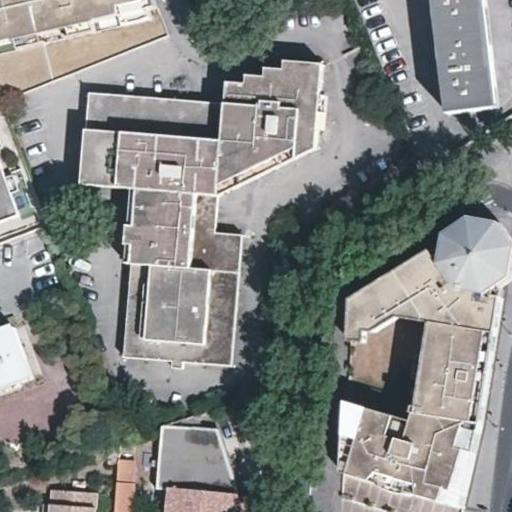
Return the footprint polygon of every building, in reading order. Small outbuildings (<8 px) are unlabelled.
[(0,0),(0,42),(5,42),(33,36),(59,30),(87,24),(114,18),(143,11),(155,9),(151,0),(0,0)] [(197,0),(207,26),(276,0),(275,0),(197,0)] [(487,0),(433,0),(447,113),(499,108),(487,0)] [(146,21),(143,11),(114,18),(117,27),(146,21)] [(89,34),(87,24),(59,30),(61,40),(89,34)] [(36,47),(33,36),(5,42),(8,53),(36,47)] [(320,148),(325,63),(287,59),(286,68),(268,65),(267,75),(250,73),(249,82),(229,81),(227,103),(90,90),(81,182),(138,188),(124,356),(171,360),(170,367),(184,368),(185,361),(231,365),(242,235),(216,231),(219,195),(320,148)] [(0,228),(22,220),(14,198),(9,183),(0,160),(0,228)] [(22,196),(16,180),(9,183),(14,198),(22,196)] [(469,470),(480,422),(484,401),(493,350),(502,296),(496,295),(497,287),(503,284),(510,279),(511,268),(511,239),(501,224),(471,217),(445,235),(443,242),(442,243),(442,251),(436,254),(432,249),(351,299),(350,329),(365,330),(374,330),(398,316),(431,322),(425,356),(422,380),(416,405),(414,405),(411,420),(346,401),(342,473),(372,481),(381,488),(393,491),(407,493),(417,494),(461,507),(466,486),(469,470)] [(0,389),(21,382),(22,385),(34,380),(14,326),(0,330),(0,389)] [(363,341),(365,330),(350,329),(350,340),(363,341)] [(415,378),(422,380),(425,356),(419,355),(415,378)] [(198,411),(162,424),(157,485),(166,486),(163,511),(260,511),(262,497),(236,495),(218,431),(188,429),(188,422),(197,424),(198,411)] [(117,456),(112,511),(130,511),(135,456),(117,456)] [(92,511),(95,486),(52,482),(48,511),(92,511)]
